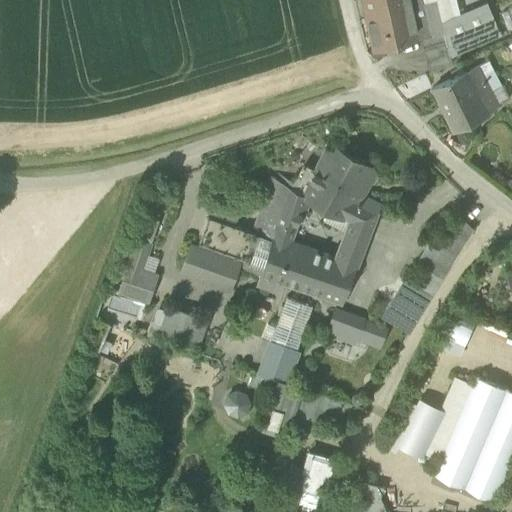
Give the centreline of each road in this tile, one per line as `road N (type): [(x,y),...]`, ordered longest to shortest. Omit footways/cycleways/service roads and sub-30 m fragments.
road 1 (residential): [(0,179),(83,179),(373,93)]
road 2 (residential): [(511,212),(373,93)]
